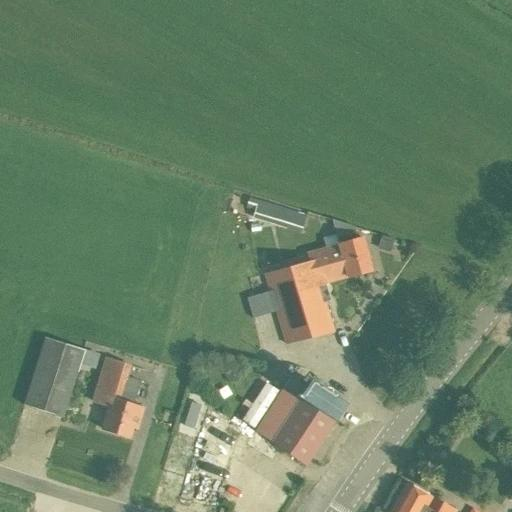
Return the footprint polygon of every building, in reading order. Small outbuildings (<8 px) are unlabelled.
[(300,234),(306,216),(248,198),(245,208),(253,212),(251,219),(276,226),(300,234)] [(381,237),(378,248),(390,252),(393,241),(394,240),(382,236),(381,237)] [(335,332),(320,285),(347,277),(370,271),(362,238),(338,244),(338,245),(305,253),(308,263),(264,274),(269,291),(245,298),(252,319),(275,311),(286,346),(335,332)] [(63,418),(84,350),(44,338),(23,405),(63,418)] [(137,430),(143,409),(133,406),(140,381),(128,378),(131,365),(105,358),(91,403),(108,408),(102,430),(129,438),(132,429),(137,430)] [(305,465),(345,405),(311,383),(271,443),(305,465)] [(454,511),(455,511),(408,485),(393,511),(454,511)]
